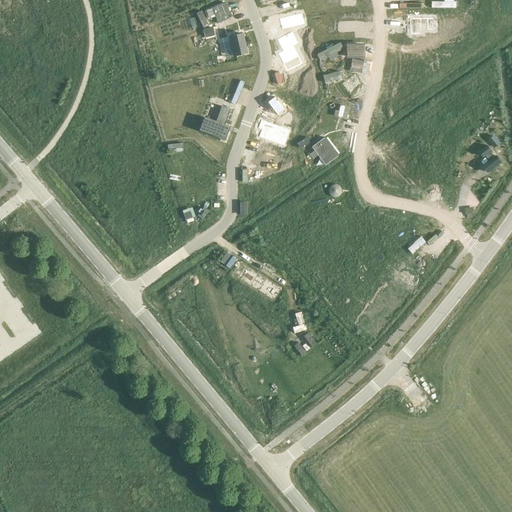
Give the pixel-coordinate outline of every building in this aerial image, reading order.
[(434,18),(410,18),(410,34),(421,34),(421,22),(427,22),(427,30),(434,30),(434,18)] [(365,23),(339,23),(339,32),(365,32),(365,23)] [(292,32),(277,40),(282,51),(278,54),(283,65),(298,57),(293,46),(297,44),(292,32)] [(242,34),(229,37),(234,56),(246,53),(242,34)] [(396,48),(394,67),(415,62),(410,44),(396,48)] [(363,45),(346,45),(347,57),(363,57),(363,45)] [(355,74),(341,84),(348,93),(362,84),(355,74)] [(391,76),(387,91),(389,92),(387,100),(391,101),(392,98),(393,98),(394,93),(398,94),(400,86),(406,86),(407,77),(391,76)] [(274,97),(267,102),(277,115),(284,110),(274,97)] [(202,121),(199,131),(225,140),(229,126),(228,126),(224,125),(229,109),(220,106),(220,107),(215,122),(211,120),(210,124),(202,121)] [(261,120),(258,128),(261,130),(259,137),(284,146),(289,130),(261,120)] [(338,125),(330,131),(343,150),(351,144),(338,125)] [(397,130),(376,145),(380,151),(378,152),(381,156),(380,157),(381,158),(381,159),(382,159),(384,162),(384,163),(385,163),(386,164),(403,152),(396,142),(402,137),(397,130)] [(488,146),(480,152),(483,157),(484,157),(485,156),(490,161),(483,166),(483,167),(484,166),(488,172),(488,173),(501,162),(497,156),(494,158),(490,152),(491,151),(488,147),(488,146)] [(180,155),(175,163),(186,169),(185,171),(200,180),(201,178),(211,185),(211,199),(216,196),(216,195),(216,194),(216,185),(216,184),(216,183),(213,182),(216,176),(206,170),(207,168),(192,159),(191,161),(180,155)] [(372,238),(358,258),(374,269),(388,248),(381,244),(381,245),(372,238)] [(242,265),(233,279),(234,280),(236,277),(273,300),(280,290),(283,292),(283,291),(242,265)] [(322,350),(298,368),(311,384),(335,366),(322,350)] [(283,354),(275,360),(294,384),(291,386),(292,387),(303,378),(282,351),(281,351),(283,354)]
